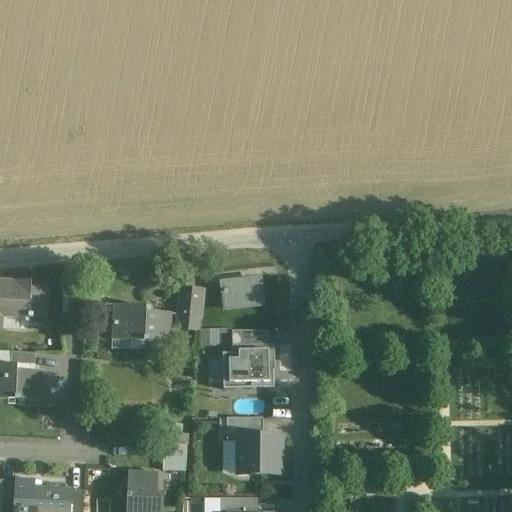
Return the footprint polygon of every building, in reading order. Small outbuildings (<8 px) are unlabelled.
[(260,281),(222,286),(225,311),(263,306),(260,281)] [(31,285),(0,283),(0,332),(1,332),(1,330),(24,331),(24,328),(42,328),(42,320),(47,320),(48,292),(31,291),(31,285)] [(96,285),(84,284),(84,306),(95,306),(96,285)] [(84,287),(69,287),(68,307),(68,315),(83,315),(84,287)] [(205,294),(179,291),(177,317),(202,319),(205,294)] [(95,306),(84,306),(83,321),(94,321),(95,306)] [(145,307),(101,306),(100,320),(112,320),(111,341),(170,343),(171,315),(145,315),(145,307)] [(202,319),(177,317),(176,330),(201,332),(202,319)] [(201,332),(201,348),(219,348),(219,332),(201,332)] [(268,332),(231,333),(232,355),(222,355),(223,391),(274,390),(273,347),(268,347),(268,332)] [(36,355),(0,353),(0,366),(17,367),(17,374),(35,375),(36,355)] [(0,366),(0,401),(41,403),(41,375),(35,375),(17,374),(17,367),(0,366)] [(262,420),(226,420),(226,443),(235,443),(235,478),(283,478),(283,437),(262,437),(262,420)] [(187,447),(163,446),(162,459),(186,460),(187,447)] [(186,460),(162,459),(161,473),(185,474),(186,460)] [(157,475),(128,473),(126,511),(162,511),(163,500),(156,500),(157,475)] [(71,491),(34,489),(34,483),(15,481),(13,511),(70,511),(71,492),(71,491)] [(82,511),(83,493),(71,492),(70,511),(82,511)] [(256,511),(257,500),(220,500),(220,511),(256,511)]
